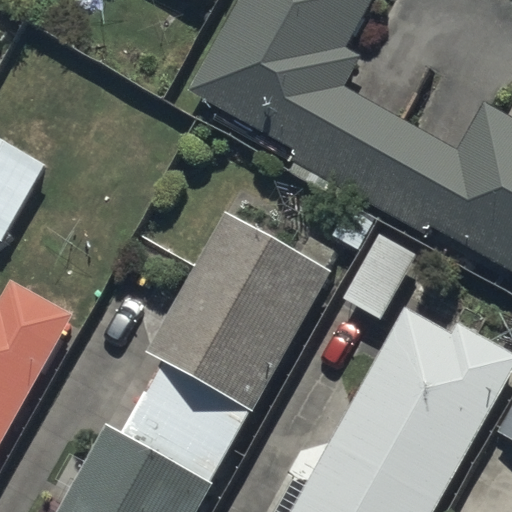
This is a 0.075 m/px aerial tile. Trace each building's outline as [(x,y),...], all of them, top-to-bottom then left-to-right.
[(215,0),(187,0),(209,12),(215,0)] [(254,0),(195,105),(300,165),(297,172),(429,248),(435,238),(511,282),(511,126),(492,115),(464,165),(348,99),(364,71),(352,64),(388,0),(254,0)] [(53,177),(0,147),(0,251),(9,257),(53,177)] [(130,451),(108,438),(68,511),(210,511),(215,503),(212,501),(254,429),(258,431),(338,294),(229,231),(150,366),(172,379),(130,451)] [(383,246),(346,312),(388,335),(425,269),(383,246)] [(5,318),(0,314),(0,478),(81,331),(17,296),(5,318)] [(446,511),(511,394),(511,366),(464,340),(459,348),(411,321),(310,501),(296,493),(285,511),(446,511)] [(511,429),(502,447),(511,452),(511,429)]
